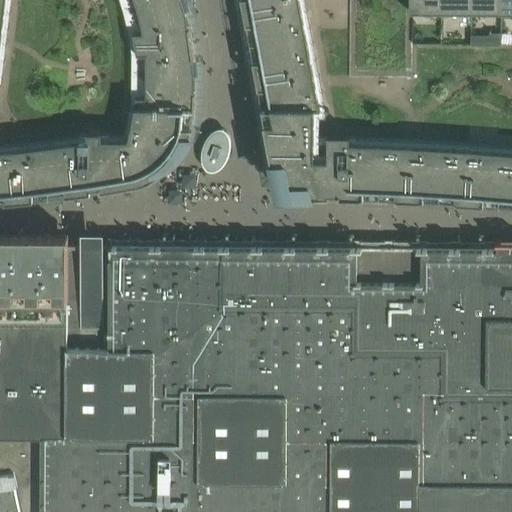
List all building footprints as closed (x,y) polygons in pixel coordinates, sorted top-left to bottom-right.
[(0,0),(0,194),(6,194),(19,192),(36,190),(93,184),(93,179),(102,178),(102,180),(102,183),(139,176),(146,174),(153,171),(159,167),(165,163),(173,156),(179,150),(184,142),(189,134),(190,131),(192,125),(194,118),(196,102),(196,69),(195,52),(191,21),(187,4),(186,0),(0,0)] [(511,0),(243,0),(279,188),(322,188),(330,188),(330,185),(341,185),(341,188),(379,190),(398,190),(409,191),(425,192),(469,195),(502,197),(511,198),(511,0)] [(201,152),(201,159),(203,164),(207,169),(210,171),(213,171),(219,168),(223,164),(227,158),(229,152),(231,145),(231,138),(229,132),(225,127),(222,125),(217,125),(212,128),(208,131),(204,138),(202,145),(201,152)] [(0,411),(67,411),(67,378),(68,321),(63,321),(63,277),(68,277),(68,259),(69,242),(69,241),(69,234),(69,231),(0,230),(0,411)] [(0,469),(13,468),(16,483),(22,511),(511,511),(511,238),(510,238),(496,238),(496,245),(474,245),(365,244),(357,244),(111,242),(111,243),(98,243),(81,243),(69,242),(68,259),(68,277),(63,277),(63,321),(68,321),(67,378),(67,411),(0,411),(0,469)] [(13,468),(0,469),(0,485),(16,483),(13,468)] [(0,511),(22,511),(16,483),(0,485),(0,511)]
